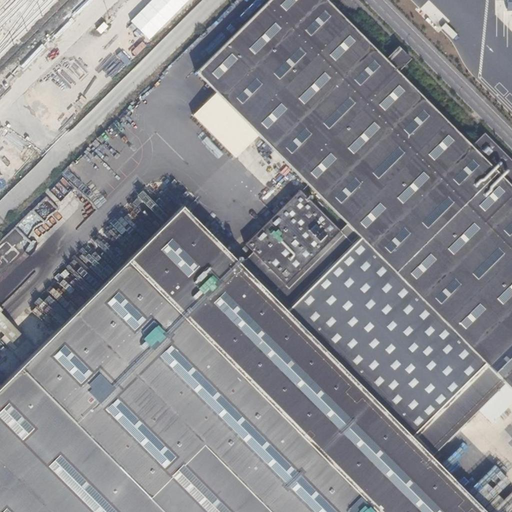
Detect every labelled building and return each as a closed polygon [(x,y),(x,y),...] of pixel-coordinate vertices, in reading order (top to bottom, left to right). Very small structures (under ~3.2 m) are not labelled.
[(307,184),(344,222),(360,239),(483,362),(503,383),(511,391),(511,188),(445,120),(396,72),(384,60),(325,0),(268,0),(195,72),(307,184)] [(490,152),(497,160),(502,156),(482,134),(472,143),(484,157),(490,152)] [(232,257),(285,311),(360,239),(307,184),(232,257)] [(232,257),(181,206),(0,386),(0,385),(0,511),(485,511),(430,456),(409,436),(285,311),(232,257)] [(28,237),(36,226),(32,222),(23,233),(28,237)] [(483,362),(409,436),(430,456),(503,383),(483,362)]
